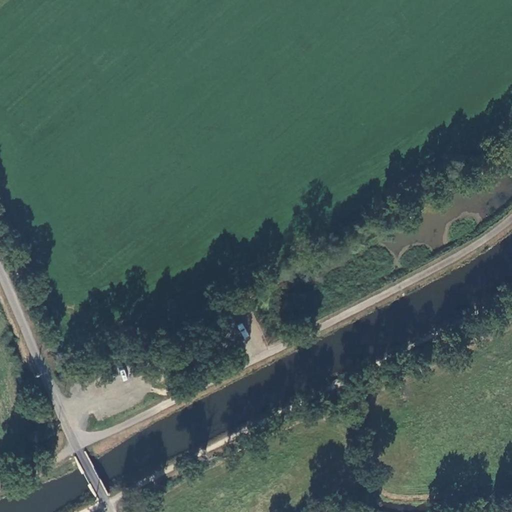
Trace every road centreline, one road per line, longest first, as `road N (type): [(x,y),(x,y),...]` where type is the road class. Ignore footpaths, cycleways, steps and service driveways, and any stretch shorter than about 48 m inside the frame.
road 1 (track): [(511,218),(437,268),(0,490)]
road 2 (unclassified): [(111,511),(0,266)]
